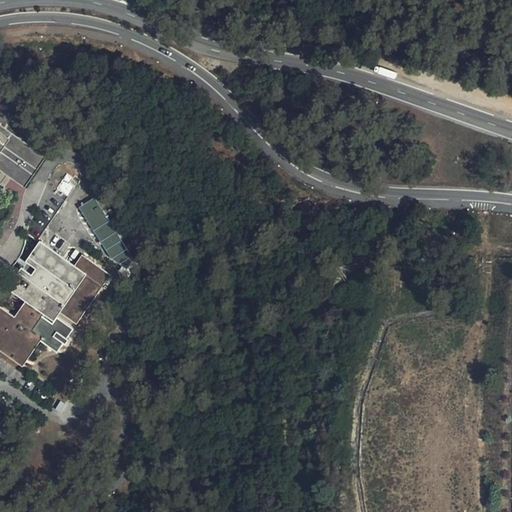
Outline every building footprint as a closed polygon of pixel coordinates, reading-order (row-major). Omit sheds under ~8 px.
[(23,118),(17,90),(0,93),(0,106),(8,105),(11,120),(23,118)] [(0,172),(26,190),(47,160),(0,126),(0,172)] [(72,186),(77,180),(71,175),(29,235),(41,243),(78,191),(72,186)] [(137,259),(99,199),(83,209),(116,261),(124,267),(137,259)] [(79,266),(44,243),(11,289),(31,302),(19,318),(0,305),(0,348),(27,367),(45,341),(62,353),(68,345),(71,348),(74,343),(71,341),(77,333),(59,320),(65,313),(82,325),(116,276),(88,256),(79,266)] [(0,448),(9,435),(0,428),(0,448)]
